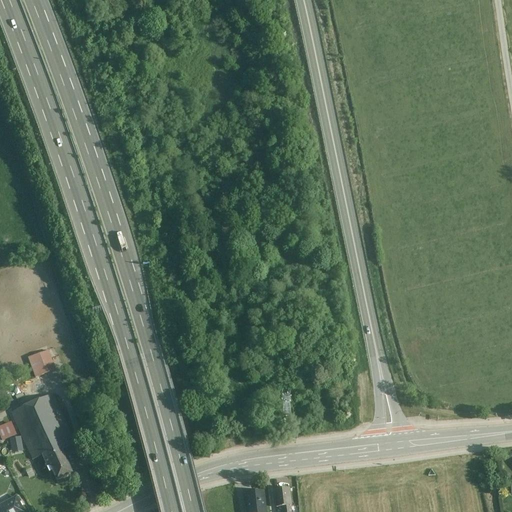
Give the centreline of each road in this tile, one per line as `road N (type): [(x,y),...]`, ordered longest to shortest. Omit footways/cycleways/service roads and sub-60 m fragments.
road 1 (motorway): [(12,0),(83,191),(173,511)]
road 2 (motorway): [(196,511),(102,183),(35,0)]
road 3 (motorway): [(383,383),(303,0)]
road 4 (tertiary): [(385,446),(229,467),(117,511)]
